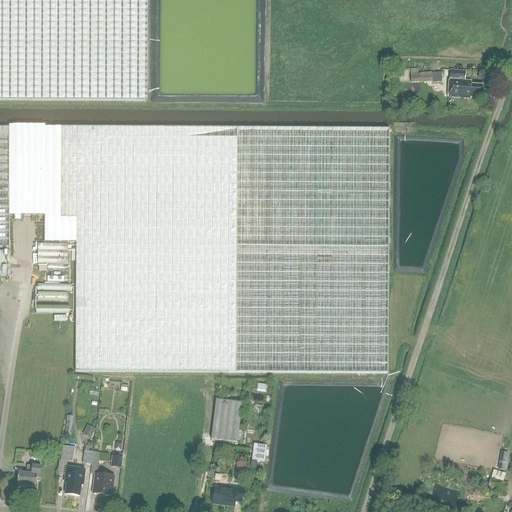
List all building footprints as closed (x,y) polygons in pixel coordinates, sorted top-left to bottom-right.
[(0,0),(0,101),(147,102),(147,0),(0,0)] [(419,73),(419,69),(410,70),(411,83),(432,82),(432,81),(441,81),(440,73),(435,74),(435,72),(419,73)] [(450,71),(448,98),(470,100),(470,98),(478,99),(478,96),(481,96),(482,87),(471,86),(471,82),(464,82),(465,73),(450,71)] [(0,248),(9,249),(9,217),(42,217),(41,240),(73,241),(73,247),(75,247),(75,373),(389,374),(390,129),(11,126),(11,128),(0,127),(0,248)] [(67,265),(68,246),(38,245),(37,265),(67,265)] [(0,252),(0,276),(9,276),(9,252),(0,252)] [(38,284),(38,313),(66,313),(67,302),(59,301),(59,297),(49,297),(49,295),(44,295),(44,300),(42,300),(42,290),(73,290),(73,284),(38,284)] [(216,400),(211,440),(237,443),(242,403),(216,400)] [(85,434),(93,438),(97,429),(89,425),(85,434)] [(252,460),(267,462),(269,448),(254,445),(252,460)] [(62,448),(60,462),(72,464),(74,450),(62,448)] [(83,464),(91,465),(92,452),(84,451),(83,464)] [(92,452),(91,465),(92,465),(91,474),(98,475),(100,454),(92,452)] [(508,454),(501,453),(498,470),(505,471),(508,454)] [(110,467),(122,468),(123,458),(112,457),(110,467)] [(42,467),(27,466),(26,474),(18,473),(16,486),(36,489),(36,482),(40,482),(42,467)] [(64,483),(67,484),(65,495),(80,497),(81,486),(83,486),(85,471),(66,468),(64,483)] [(496,469),(493,478),(505,482),(508,473),(496,469)] [(95,475),(92,494),(112,497),(114,478),(95,475)] [(507,483),(490,479),(490,478),(487,489),(488,489),(487,492),(494,494),(494,491),(504,494),(507,483)] [(228,487),(228,490),(214,488),(212,505),(234,508),(235,502),(241,503),(243,489),(228,487)]
